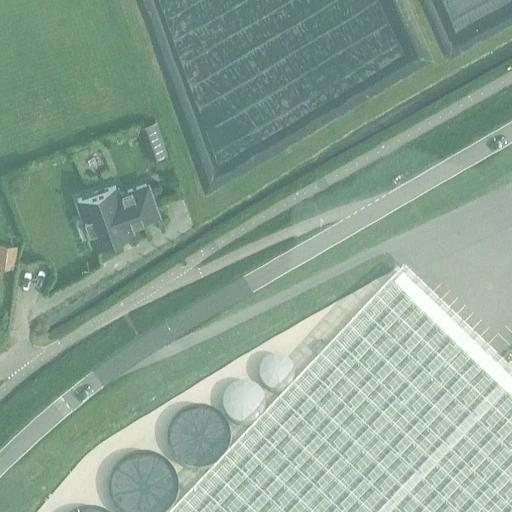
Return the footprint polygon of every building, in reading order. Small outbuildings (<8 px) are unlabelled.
[(156,118),(140,124),(152,157),(168,151),(156,118)] [(105,234),(109,244),(146,230),(143,223),(171,212),(160,183),(132,193),(129,185),(92,200),(99,219),(92,222),(97,237),(105,234)] [(0,263),(16,265),(17,245),(0,244),(0,263)] [(511,511),(511,371),(405,269),(173,511),(511,511)] [(231,413),(256,413),(256,387),(231,387),(231,413)] [(113,485),(117,511),(100,511),(98,511),(92,511),(161,511),(173,479),(170,464),(150,457),(120,463),(113,485)]
